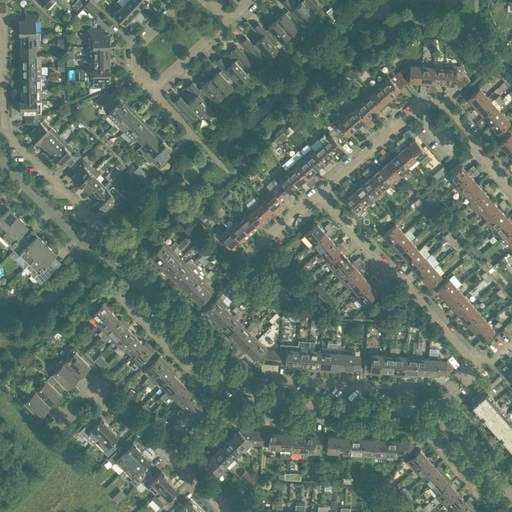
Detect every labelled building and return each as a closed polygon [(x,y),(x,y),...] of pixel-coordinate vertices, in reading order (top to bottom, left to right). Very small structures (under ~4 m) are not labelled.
[(95,17),(101,11),(90,0),(84,7),(95,17)] [(136,15),(142,9),(132,0),(127,0),(122,6),(132,16),(135,13),(136,15)] [(132,0),(142,9),(147,3),(146,2),(147,0),(132,0)] [(302,19),(293,9),(296,7),(289,0),(284,0),(282,2),(290,11),(287,14),(285,12),(277,20),(290,35),(299,27),(296,25),(302,20),(302,19)] [(321,6),(315,0),(305,0),(306,1),(303,3),(301,1),(296,7),(293,9),(302,19),(302,20),(306,24),(315,16),(313,14),(321,6)] [(126,26),(132,20),(130,18),(132,16),(122,6),(114,15),(126,26)] [(19,33),(21,33),(36,32),(36,21),(40,21),(40,14),(27,15),(27,20),(25,20),(19,21),(19,33)] [(290,35),(277,20),(268,27),(270,29),(267,32),(259,23),(253,28),(262,37),(264,35),(274,45),(279,40),(282,42),(290,35)] [(101,34),(101,28),(88,28),(88,35),(87,35),(87,46),(107,46),(107,47),(110,47),(109,34),(101,34)] [(40,44),(40,32),(36,32),(21,33),(21,36),(19,36),(20,44),(36,44),(40,44)] [(274,45),(264,35),(262,37),(256,42),(258,44),(254,47),(246,37),(241,42),(258,62),(267,54),(269,57),(278,49),(274,45)] [(36,44),(20,44),(20,52),(22,52),(22,55),(36,55),(36,44)] [(107,49),(107,47),(107,46),(87,46),(87,58),(109,57),(109,49),(107,49)] [(255,65),(237,46),(232,50),(240,60),(237,63),(235,61),(229,66),(227,68),(236,79),(240,83),(248,75),(246,73),(255,65)] [(22,59),(20,59),(20,67),(42,67),(42,55),(36,55),(22,55),(22,59)] [(236,79),(227,68),(229,66),(221,56),(215,61),(224,71),(221,73),(219,71),(210,79),(224,94),(232,86),(230,84),(236,79)] [(108,69),(108,68),(108,66),(110,65),(109,57),(87,58),(87,69),(108,69)] [(445,68),(445,65),(445,64),(433,63),(433,67),(432,83),(443,84),(444,68),(445,68)] [(361,64),(355,70),(354,71),(358,76),(365,69),(361,64)] [(462,71),(462,68),(460,66),(456,66),(456,65),(445,64),(445,65),(445,68),(444,68),(443,84),(456,84),(460,89),(470,79),(462,71)] [(420,82),(421,66),(410,65),(410,67),(404,67),(395,75),(404,85),(409,81),(420,82)] [(432,83),(433,67),(421,66),(420,82),(432,83)] [(42,67),(20,67),(20,75),(22,75),(22,78),(41,78),(45,78),(45,74),(42,74),(42,67)] [(110,81),(110,68),(108,68),(108,69),(87,69),(87,81),(89,81),(89,87),(102,87),(102,81),(110,81)] [(404,85),(395,75),(390,79),(387,75),(378,83),(391,97),(404,85)] [(22,82),(20,82),(20,90),(37,89),(41,89),(41,78),(22,78),(22,82)] [(224,94),(210,79),(202,86),(204,89),(200,91),(192,82),(187,87),(195,96),(198,94),(207,104),(213,99),(215,101),(224,94)] [(382,105),(391,97),(378,83),(370,90),(382,105)] [(476,108),(488,97),(479,88),(467,98),(476,108)] [(37,89),(20,90),(20,98),(22,98),(22,100),(22,101),(37,101),(41,101),(41,89),(37,89)] [(374,112),(382,105),(370,90),(361,98),(374,112)] [(123,100),(114,91),(109,97),(104,93),(95,102),(100,106),(103,103),(110,111),(111,111),(121,101),(122,102),(123,100)] [(207,104),(198,94),(195,96),(189,101),(191,103),(188,106),(180,97),(174,102),(192,121),(200,114),(203,116),(211,108),(207,104)] [(498,104),(502,100),(498,95),(494,99),(498,104)] [(484,117),(496,106),(488,97),(476,108),(484,117)] [(371,127),(375,123),(369,117),(374,112),(361,98),(353,106),(365,120),(367,122),(371,127)] [(26,118),(29,118),(29,121),(41,116),(41,112),(41,102),(48,102),(48,100),(41,101),(37,101),(22,101),(22,100),(20,101),(20,105),(20,113),(26,113),(26,118)] [(124,104),(122,102),(121,101),(111,111),(110,111),(107,114),(115,123),(131,108),(125,102),(124,104)] [(357,127),(365,120),(353,106),(344,113),(357,127)] [(492,126),(504,115),(496,106),(484,117),(492,126)] [(315,116),(319,113),(314,107),(311,110),(315,116)] [(124,131),(137,117),(135,115),(136,113),(131,108),(115,123),(124,131)] [(343,140),(357,127),(344,113),(330,125),(334,129),(343,140)] [(500,135),(507,128),(506,127),(510,123),(504,115),(492,126),(500,135)] [(37,142),(39,140),(51,127),(43,119),(44,118),(41,116),(29,121),(34,127),(29,133),(37,142)] [(140,120),(137,117),(124,131),(132,139),(135,136),(135,135),(147,124),(141,118),(140,120)] [(143,143),(153,133),(151,131),(152,130),(147,124),(135,135),(135,136),(143,143)] [(45,149),(60,135),(51,127),(39,140),(41,142),(40,144),(45,149)] [(503,148),(511,140),(511,133),(507,128),(500,135),(503,139),(499,143),(503,148)] [(333,155),(342,147),(339,143),(343,140),(334,129),(320,141),(322,143),(333,155)] [(156,136),(153,133),(143,143),(138,148),(142,152),(142,153),(142,154),(143,155),(143,156),(144,157),(145,158),(151,152),(163,140),(157,134),(156,136)] [(55,156),(65,146),(68,143),(60,135),(45,149),(51,155),(53,154),(54,156),(55,156)] [(410,143),(404,137),(400,140),(404,144),(406,147),(417,159),(419,162),(428,154),(415,139),(410,143)] [(159,169),(161,167),(170,158),(166,154),(172,148),(163,139),(163,140),(151,152),(145,158),(146,159),(147,160),(149,160),(150,161),(151,161),(159,169)] [(511,157),(511,156),(511,140),(503,148),(511,157)] [(67,160),(72,164),(81,155),(76,151),(68,143),(65,146),(55,156),(54,156),(53,157),(62,166),(67,160)] [(324,163),(333,155),(322,143),(314,150),(324,163)] [(408,166),(417,159),(406,147),(398,154),(408,166)] [(316,170),(324,163),(314,150),(312,148),(303,156),(316,170)] [(402,176),(410,169),(408,166),(398,154),(389,162),(402,176)] [(313,184),(317,181),(311,174),(316,170),(303,156),(295,163),(313,184)] [(81,186),(83,184),(82,183),(95,170),(87,162),(83,158),(74,166),(78,171),(72,177),(81,186)] [(121,171),(125,166),(121,161),(116,166),(121,171)] [(393,184),(402,176),(389,162),(380,169),(391,181),(391,182),(393,184)] [(313,184),(295,163),(286,171),(298,185),(304,180),(310,187),(313,184)] [(472,173),(477,169),(473,165),(467,171),(462,166),(447,179),(455,188),(470,175),(472,173)] [(89,193),(100,181),(96,177),(100,173),(96,169),(95,170),(82,183),(83,184),(85,186),(83,187),(89,193)] [(385,191),(393,184),(391,182),(391,181),(380,169),(372,177),(382,189),(383,188),(385,191)] [(276,177),(271,181),(285,196),(298,185),(286,171),(277,178),(276,177)] [(465,194),(477,183),(470,175),(455,188),(462,196),(465,194)] [(382,189),(372,177),(363,184),(374,196),(373,197),(375,199),(385,191),(383,188),(382,189)] [(98,199),(113,185),(109,181),(104,185),(100,181),(89,193),(95,199),(96,197),(98,199)] [(262,198),(275,212),(277,215),(285,207),(280,201),(284,198),(285,196),(271,181),(266,185),(270,191),(262,198)] [(473,203),(485,192),(477,183),(465,194),(472,202),(473,203)] [(365,204),(373,197),(374,196),(363,184),(354,192),(365,204)] [(115,208),(124,199),(125,198),(113,185),(98,199),(96,201),(105,210),(111,204),(115,208)] [(365,204),(354,192),(346,199),(358,214),(367,206),(365,204)] [(480,211),(492,200),(485,192),(473,203),(472,202),(469,204),(477,213),(480,211)] [(231,198),(228,194),(223,198),(226,202),(231,198)] [(429,195),(424,199),(431,208),(436,204),(429,195)] [(253,198),(250,201),(266,220),(274,214),(275,212),(262,198),(257,202),(253,198)] [(488,220),(500,209),(492,200),(480,211),(487,219),(488,220)] [(258,227),(266,220),(250,201),(246,204),(250,208),(245,213),(247,215),(258,227)] [(120,203),(115,208),(119,211),(124,206),(120,203)] [(0,233),(1,235),(18,218),(9,209),(1,216),(0,214),(0,233)] [(492,231),(507,218),(500,209),(488,220),(487,219),(484,222),(492,231)] [(380,221),(383,225),(391,218),(388,214),(380,221)] [(249,235),(258,227),(247,215),(239,223),(249,235)] [(230,230),(241,242),(249,235),(239,223),(237,221),(233,216),(229,219),(233,224),(228,228),(230,230)] [(14,250),(25,239),(21,235),(28,228),(18,218),(1,235),(11,244),(9,246),(14,250)] [(501,239),(503,237),(511,228),(511,222),(507,218),(492,231),(500,239),(501,239)] [(447,225),(454,233),(460,227),(453,220),(447,225)] [(309,246),(313,243),(325,232),(317,223),(304,235),(303,237),(303,240),(309,246)] [(392,243),(404,233),(396,224),(384,234),(392,243)] [(241,242),(230,230),(228,228),(223,232),(219,228),(215,231),(219,236),(221,238),(232,250),(241,242)] [(508,248),(511,244),(511,228),(503,237),(501,239),(500,239),(508,248)] [(404,233),(392,243),(399,252),(411,241),(410,240),(415,236),(409,229),(404,233)] [(321,252),(333,241),(325,232),(313,243),(321,252)] [(461,233),(457,237),(461,242),(465,238),(461,233)] [(442,244),(446,240),(442,236),(438,240),(442,244)] [(37,237),(34,239),(29,244),(25,239),(14,250),(19,255),(20,254),(29,263),(46,246),(37,237)] [(170,247),(161,238),(147,251),(151,255),(149,257),(157,265),(177,245),(174,242),(170,247)] [(176,253),(189,241),(185,238),(177,246),(177,245),(157,265),(165,273),(181,258),(176,253)] [(342,248),(347,244),(344,240),(337,246),(333,241),(321,252),(328,260),(340,249),(342,248)] [(407,260),(419,250),(411,241),(399,252),(407,260)] [(195,249),(201,254),(207,249),(201,243),(195,249)] [(56,256),(51,251),(46,246),(29,263),(25,267),(30,272),(30,275),(39,285),(40,284),(40,285),(54,271),(52,268),(53,267),(49,263),(53,258),(56,256)] [(336,269),(348,258),(340,249),(328,260),(325,262),(333,271),(335,269),(336,269)] [(414,269),(426,258),(419,250),(407,260),(414,269)] [(355,267),(357,265),(362,261),(359,257),(352,263),(348,258),(336,269),(335,269),(333,271),(340,280),(355,267)] [(186,263),(181,258),(165,273),(173,281),(173,282),(187,268),(189,266),(193,262),(190,259),(186,263)] [(422,277),(434,267),(426,258),(414,269),(422,277)] [(200,262),(196,259),(193,262),(189,266),(187,268),(173,282),(182,290),(184,288),(183,287),(195,276),(202,269),(198,264),(200,262)] [(351,286),(363,275),(355,267),(340,280),(347,288),(350,286),(351,286)] [(430,286),(442,276),(434,267),(422,277),(430,286)] [(494,277),(498,274),(492,267),(488,270),(494,277)] [(192,296),(209,278),(213,274),(210,271),(207,274),(202,269),(195,276),(183,287),(184,288),(192,296)] [(358,294),(370,284),(363,275),(351,286),(358,294)] [(200,304),(214,290),(208,285),(213,281),(209,278),(192,296),(200,304)] [(445,298),(457,287),(449,278),(437,289),(445,298)] [(212,320),(214,318),(226,307),(225,307),(228,304),(223,299),(227,296),(225,294),(231,288),(228,284),(218,295),(219,296),(217,298),(211,304),(204,312),(212,320)] [(364,305),(364,304),(378,293),(370,284),(358,294),(356,296),(364,305)] [(453,306),(465,296),(457,287),(445,298),(453,306)] [(499,296),(504,292),(500,288),(491,297),(490,298),(493,301),(499,296)] [(263,302),(266,299),(258,291),(257,292),(255,294),(254,294),(263,302)] [(460,315),(472,305),(465,296),(453,306),(460,315)] [(102,304),(97,300),(87,310),(100,323),(98,325),(112,312),(114,309),(105,301),(102,304)] [(468,324),(480,313),(472,305),(460,315),(468,324)] [(222,326),(234,315),(226,307),(214,318),(222,326)] [(236,313),(234,315),(222,326),(230,334),(242,323),(237,318),(243,312),(240,309),(236,313)] [(112,312),(98,325),(103,330),(98,334),(102,337),(108,331),(109,331),(120,320),(112,312)] [(475,332),(487,322),(480,313),(468,324),(475,332)] [(102,337),(98,340),(102,343),(108,337),(114,342),(128,328),(120,320),(109,331),(108,331),(102,337)] [(252,329),(256,325),(252,321),(246,327),(242,323),(230,334),(228,337),(236,344),(238,342),(250,331),(252,329)] [(483,341),(495,331),(487,322),(475,332),(483,341)] [(128,328),(114,342),(118,346),(114,350),(119,354),(123,350),(122,349),(124,347),(125,348),(136,336),(128,328)] [(244,353),(247,351),(258,339),(250,331),(238,342),(236,344),(244,353)] [(136,336),(125,348),(132,355),(129,357),(130,358),(147,342),(146,342),(144,344),(136,336)] [(274,364),(275,350),(268,350),(258,339),(247,351),(255,359),(256,358),(262,363),(274,364)] [(309,347),(310,341),(305,341),(299,340),(298,345),(297,365),(308,366),(309,350),(309,347)] [(320,367),(320,370),(331,371),(331,368),(333,340),(332,340),(328,340),(327,347),(320,347),(320,351),(321,351),(320,367)] [(147,342),(130,358),(134,362),(131,366),(134,370),(154,350),(147,342)] [(418,354),(418,342),(414,342),(413,357),(406,357),(405,376),(416,376),(416,373),(417,357),(417,354),(418,354)] [(331,368),(331,371),(342,372),(343,369),(344,353),(343,353),(336,352),(337,343),(333,343),(331,368)] [(275,350),(274,364),(297,365),(298,345),(281,344),(280,350),(275,350)] [(394,356),(395,353),(395,347),(390,346),(389,356),(383,355),(382,371),(393,372),(394,356)] [(79,378),(84,374),(82,372),(89,365),(72,347),(68,352),(68,359),(64,363),(79,378)] [(360,370),(361,356),(355,355),(355,353),(356,350),(344,349),(343,353),(344,353),(343,369),(360,370)] [(308,366),(308,369),(320,370),(320,367),(321,351),(320,351),(314,350),(309,350),(308,366)] [(382,371),(383,355),(371,354),(371,356),(365,356),(364,370),(370,370),(370,373),(382,374),(382,371)] [(446,375),(453,369),(447,361),(441,361),(441,356),(429,355),(428,358),(429,358),(428,374),(446,375)] [(149,385),(155,379),(169,364),(160,356),(144,371),(149,377),(143,383),(147,387),(149,385)] [(406,357),(394,356),(393,372),(393,375),(405,376),(406,357)] [(429,358),(428,358),(417,357),(416,373),(428,374),(429,358)] [(75,382),(79,378),(64,363),(61,359),(57,363),(57,370),(50,377),(56,383),(58,380),(66,388),(73,380),(75,382)] [(160,388),(163,386),(175,375),(174,374),(176,372),(169,364),(155,379),(149,385),(151,387),(155,383),(160,388)] [(164,401),(175,391),(183,383),(175,375),(163,386),(167,390),(161,397),(163,399),(164,401)] [(490,426),(505,412),(488,392),(503,379),(500,375),(470,402),(473,405),(472,405),(490,426)] [(47,379),(44,376),(40,380),(40,387),(36,391),(51,406),(55,402),(53,400),(61,393),(53,385),(56,383),(50,377),(47,379)] [(179,402),(191,391),(183,383),(175,391),(164,401),(167,403),(174,397),(179,402)] [(47,411),(51,406),(36,391),(32,387),(28,391),(28,398),(24,403),(37,416),(45,409),(47,411)] [(181,416),(186,412),(199,399),(191,391),(179,402),(184,406),(177,413),(181,416)] [(206,408),(207,407),(199,399),(186,412),(181,416),(184,419),(188,415),(193,421),(197,417),(206,408)] [(206,408),(197,417),(199,420),(203,417),(208,411),(206,408)] [(511,449),(511,448),(511,419),(505,412),(490,426),(511,449)] [(156,415),(151,419),(156,424),(160,419),(156,415)] [(161,431),(169,423),(163,417),(155,425),(161,431)] [(96,441),(110,427),(102,418),(95,425),(90,421),(79,432),(92,445),(96,441)] [(108,456),(117,447),(112,443),(120,436),(110,427),(96,441),(105,450),(104,451),(108,456)] [(230,438),(242,450),(244,452),(252,444),(253,445),(254,445),(268,446),(268,448),(280,449),(281,433),(241,430),(240,431),(239,430),(230,438)] [(304,434),(303,453),(320,454),(320,449),(321,449),(322,435),(316,435),(316,432),(304,431),(304,434)] [(292,449),(293,433),(281,433),(280,449),(291,449),(292,449)] [(303,453),(304,434),(293,433),(292,449),(291,449),(291,452),(303,453)] [(339,452),(350,453),(352,437),(352,434),(340,433),(340,436),(339,452)] [(339,452),(340,436),(322,435),(321,449),(327,450),(327,452),(339,452)] [(362,454),(363,438),(352,437),(350,453),(362,454)] [(234,458),(242,450),(230,438),(222,446),(234,458)] [(373,455),(374,439),(363,438),(362,454),(373,455)] [(384,455),(385,439),(374,439),(373,455),(384,455)] [(404,455),(415,446),(410,441),(385,439),(384,455),(396,456),(396,454),(403,455),(404,455)] [(142,452),(133,443),(126,450),(122,446),(109,459),(113,463),(115,461),(124,470),(142,452)] [(226,466),(234,458),(222,446),(214,454),(226,466)] [(418,450),(415,446),(404,455),(416,468),(428,458),(420,449),(418,450)] [(136,487),(151,472),(145,467),(151,461),(142,452),(124,470),(132,479),(130,481),(136,487)] [(228,468),(226,466),(214,454),(206,463),(219,476),(228,468)] [(423,477),(435,467),(428,458),(416,468),(423,477)] [(445,474),(438,465),(435,467),(423,477),(431,486),(445,474)] [(170,480),(162,471),(155,478),(150,474),(142,483),(146,487),(148,486),(156,494),(170,480)] [(246,471),(241,476),(250,485),(255,480),(246,471)] [(438,494),(450,484),(453,482),(445,474),(431,486),(438,494)] [(167,510),(178,499),(174,495),(180,489),(170,480),(156,494),(165,503),(162,506),(167,510)] [(400,491),(403,495),(408,491),(405,487),(404,488),(399,483),(395,486),(400,491)] [(239,496),(248,488),(244,484),(235,492),(239,496)] [(446,503),(458,493),(450,484),(438,494),(435,496),(443,505),(445,503),(446,503)] [(465,501),(458,493),(446,503),(453,511),(465,501)] [(194,511),(199,508),(190,499),(183,506),(178,502),(170,511),(168,511),(194,511)] [(453,511),(470,511),(475,508),(468,499),(465,501),(453,511)]
